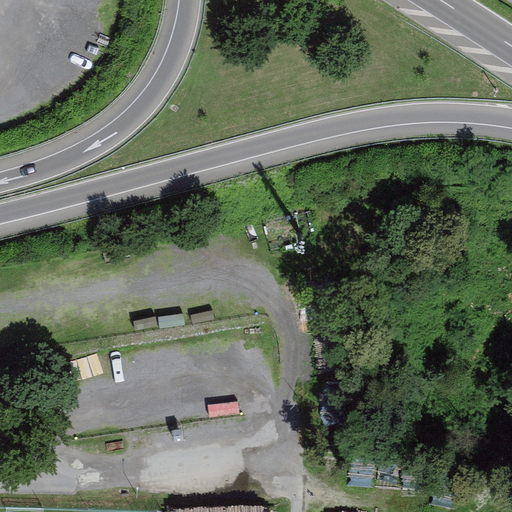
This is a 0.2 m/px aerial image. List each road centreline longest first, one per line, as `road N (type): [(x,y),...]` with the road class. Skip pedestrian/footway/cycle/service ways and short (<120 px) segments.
road 1 (trunk): [(0,216),(360,123),(421,115),(511,121)]
road 2 (trunk): [(186,0),(166,69),(125,121),(87,147),(0,181)]
